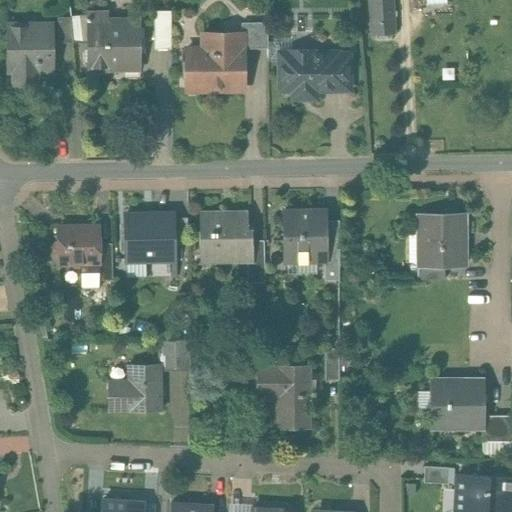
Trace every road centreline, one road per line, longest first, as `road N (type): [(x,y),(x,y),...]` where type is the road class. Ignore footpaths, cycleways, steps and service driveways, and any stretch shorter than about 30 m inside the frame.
road 1 (residential): [(502,169),(0,178)]
road 2 (residential): [(49,458),(401,468),(402,511)]
road 3 (residential): [(0,223),(49,458)]
road 4 (residential): [(502,169),(501,362)]
